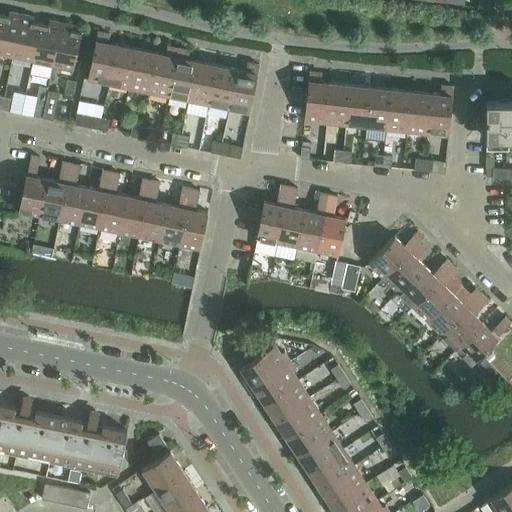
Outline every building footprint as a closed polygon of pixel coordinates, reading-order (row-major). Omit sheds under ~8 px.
[(479,0),(478,8),(489,9),(489,0),(479,0)] [(1,14),(0,17),(0,52),(13,55),(21,15),(9,13),(9,16),(1,14)] [(21,15),(13,55),(33,60),(41,23),(33,21),(33,18),(21,15)] [(41,23),(33,60),(53,64),(61,24),(49,21),(49,24),(41,23)] [(61,24),(53,64),(74,68),(81,31),(73,29),(73,26),(61,24)] [(88,80),(109,84),(117,44),(108,42),(110,34),(98,31),(88,80)] [(117,44),(109,84),(129,88),(137,48),(117,44)] [(157,52),(149,93),(168,97),(179,48),(167,46),(166,54),(157,52)] [(137,48),(129,88),(149,93),(157,52),(137,48)] [(179,48),(168,97),(188,101),(197,60),(188,59),(190,50),(179,48)] [(197,60),(188,101),(208,105),(217,65),(197,60)] [(237,69),(228,109),(249,113),(259,65),(247,62),(245,71),(237,69)] [(217,65),(208,105),(228,109),(237,69),(217,65)] [(304,121),(326,123),(330,82),(321,81),(322,73),(310,71),(304,121)] [(330,82),(326,123),(346,125),(350,84),(330,82)] [(350,84),(346,125),(366,127),(371,86),(350,84)] [(431,93),(427,134),(448,136),(454,87),(441,85),(440,94),(431,93)] [(371,86),(366,127),(386,129),(391,88),(371,86)] [(391,88),(386,129),(407,132),(411,91),(391,88)] [(48,90),(42,118),(53,120),(59,92),(48,90)] [(411,91),(407,132),(427,134),(431,93),(411,91)] [(5,96),(2,109),(10,111),(13,98),(5,96)] [(511,101),(486,101),(486,138),(511,138),(511,101)] [(42,117),(45,105),(36,103),(33,116),(42,117)] [(91,127),(99,129),(101,118),(93,116),(91,127)] [(101,118),(99,129),(108,131),(110,120),(101,118)] [(131,136),(139,137),(141,126),(133,124),(131,136)] [(141,126),(139,137),(147,139),(150,128),(141,126)] [(171,144),(179,146),(182,134),(173,133),(171,144)] [(182,134),(179,146),(188,147),(190,136),(182,134)] [(211,152),(219,154),(222,143),(213,141),(211,152)] [(222,143),(219,154),(228,156),(230,144),(222,143)] [(300,158),(309,159),(310,147),(302,146),(300,158)] [(333,161),(342,162),(343,151),(335,150),(333,161)] [(343,151),(342,162),(351,163),(352,152),(343,151)] [(374,165),(382,166),(384,155),(375,154),(374,165)] [(19,211),(40,215),(47,178),(36,176),(40,157),(31,155),(27,174),(26,174),(19,211)] [(384,155),(382,166),(391,167),(392,156),(384,155)] [(414,170),(423,171),(424,159),(416,158),(414,170)] [(424,159),(423,171),(432,172),(433,160),(424,159)] [(47,178),(40,215),(60,219),(71,163),(62,161),(58,181),(47,178)] [(71,163),(60,219),(80,223),(87,187),(76,184),(80,165),(71,163)] [(507,169),(493,168),(492,177),(506,178),(507,169)] [(87,187),(80,223),(100,227),(111,172),(102,170),(98,189),(87,187)] [(111,172),(100,227),(120,231),(127,195),(116,192),(120,173),(111,172)] [(127,195),(120,231),(140,236),(151,180),(142,178),(138,197),(127,195)] [(151,180),(140,236),(160,240),(167,203),(156,201),(160,182),(151,180)] [(257,237),(277,242),(289,186),(280,184),(276,203),(264,201),(257,237)] [(167,203),(160,240),(179,244),(191,188),(182,186),(178,205),(167,203)] [(289,186),(277,242),(297,246),(305,209),(294,207),(298,188),(289,186)] [(191,188),(179,244),(200,248),(208,212),(196,209),(200,190),(191,188)] [(305,209),(297,246),(317,250),(329,194),(320,192),(316,212),(305,209)] [(329,194),(317,250),(338,254),(346,218),(334,215),(338,196),(329,194)] [(369,262),(384,277),(424,236),(417,230),(404,244),(395,236),(369,262)] [(424,236),(384,277),(398,291),(425,265),(417,257),(430,243),(424,236)] [(425,265),(398,291),(413,306),(453,265),(447,259),(433,273),(425,265)] [(453,265),(413,306),(428,320),(454,293),(446,285),(459,271),(453,265)] [(454,293),(428,320),(442,334),(482,294),(476,287),(462,301),(454,293)] [(482,294),(442,334),(457,348),(483,322),(475,314),(488,300),(482,294)] [(483,322),(457,348),(472,363),(498,337),(497,336),(511,322),(505,316),(491,330),(483,322)] [(243,379),(249,388),(290,360),(285,352),(281,354),(275,345),(241,367),(244,373),(243,379)] [(290,360),(249,388),(254,396),(261,398),(264,402),(298,380),(293,371),(296,369),(290,360)] [(331,369),(337,378),(344,374),(338,364),(331,369)] [(344,374),(337,378),(343,388),(351,383),(344,374)] [(298,380),(264,402),(275,419),(309,397),(298,380)] [(309,397),(275,419),(286,436),(321,414),(309,397)] [(353,403),(360,413),(367,408),(361,398),(353,403)] [(0,444),(119,470),(127,430),(102,425),(101,430),(81,426),(83,420),(36,411),(34,416),(14,412),(16,407),(0,403),(0,444)] [(367,408),(360,413),(366,422),(373,417),(367,408)] [(321,414),(286,436),(298,454),(332,431),(321,414)] [(332,431),(298,454),(309,471),(343,448),(332,431)] [(154,452),(166,444),(159,433),(147,441),(154,452)] [(376,437),(382,447),(389,442),(383,433),(376,437)] [(389,442),(382,447),(388,456),(396,451),(389,442)] [(343,448),(309,471),(320,488),(354,465),(343,448)] [(142,469),(156,489),(184,471),(170,450),(142,469)] [(354,465),(320,488),(331,505),(365,482),(354,465)] [(398,471),(404,481),(412,476),(405,466),(398,471)] [(184,471),(156,489),(168,508),(196,490),(184,471)] [(365,482),(331,505),(335,511),(357,511),(377,499),(365,482)] [(42,499),(50,500),(54,484),(45,483),(42,499)] [(54,484),(50,500),(57,502),(60,486),(54,484)] [(511,484),(491,498),(482,503),(488,511),(507,511),(511,509),(511,484)] [(60,486),(57,502),(64,503),(67,487),(60,486)] [(67,487),(64,503),(71,505),(75,489),(67,487)] [(75,489),(71,505),(78,506),(82,490),(75,489)] [(123,489),(116,493),(126,508),(132,504),(123,489)] [(82,490),(78,506),(87,508),(90,492),(82,490)] [(196,490),(168,508),(170,511),(203,511),(209,509),(196,490)] [(422,495),(412,501),(419,511),(429,505),(422,495)] [(377,499),(357,511),(389,511),(386,505),(382,508),(377,499)]
